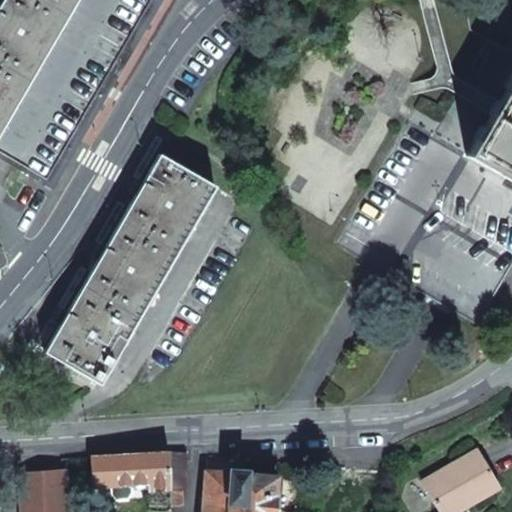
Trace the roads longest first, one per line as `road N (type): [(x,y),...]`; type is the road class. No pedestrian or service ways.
road 1 (residential): [(0,440),(390,422),(511,366)]
road 2 (residential): [(0,305),(216,0)]
road 3 (unknown): [(100,0),(2,171)]
